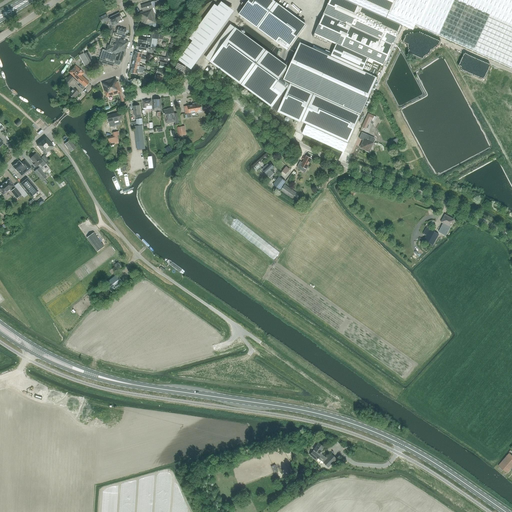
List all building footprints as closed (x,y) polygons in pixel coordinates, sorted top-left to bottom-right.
[(160,5),(159,2),(158,0),(154,2),(150,3),(141,6),(143,12),(139,13),(141,16),(140,17),(142,24),(139,25),(141,29),(153,25),(154,28),(159,26),(158,23),(157,24),(152,9),(155,8),(155,7),(160,5)] [(249,0),(239,14),(287,49),(306,24),(273,0),(249,0)] [(289,67),(283,80),(290,83),(360,115),(361,115),(377,78),(375,77),(381,65),(382,66),(392,45),(402,25),(413,30),(415,24),(467,47),(474,50),(511,67),(511,0),(329,0),(314,35),(337,45),(333,53),(332,56),(331,57),(300,43),(295,53),(292,52),(287,64),(286,65),(289,67)] [(193,41),(179,60),(190,68),(232,10),(221,2),(218,7),(215,4),(190,38),(193,41)] [(119,13),(109,18),(113,26),(119,23),(118,21),(122,19),(119,13)] [(102,24),(109,20),(106,14),(99,18),(102,24)] [(211,61),(210,62),(272,108),(273,107),(273,106),(289,84),(290,83),(283,80),(289,67),(286,65),(235,28),(211,61)] [(103,49),(100,59),(103,60),(101,64),(107,65),(108,61),(119,65),(120,64),(121,62),(122,62),(128,42),(125,41),(126,37),(113,33),(112,38),(110,45),(108,45),(106,50),(103,49)] [(151,45),(152,38),(159,39),(163,40),(164,35),(160,34),(159,35),(158,35),(159,34),(157,34),(157,35),(151,34),(151,39),(139,37),(138,43),(151,45)] [(177,37),(174,36),(171,36),(171,38),(173,38),(171,45),(169,44),(169,47),(168,47),(167,51),(172,52),(176,39),(177,37)] [(89,63),(90,62),(93,61),(88,52),(84,54),(89,63)] [(84,66),(89,64),(84,53),(79,55),(84,66)] [(72,69),(69,73),(85,87),(89,83),(81,76),(83,73),(79,69),(77,67),(74,71),(72,69)] [(79,94),(83,90),(76,84),(77,83),(70,76),(63,82),(66,85),(67,85),(69,87),(70,85),(73,88),(68,94),(73,99),(78,93),(79,94)] [(116,79),(102,83),(106,97),(121,93),(118,82),(117,82),(116,79)] [(272,108),(271,109),(277,113),(277,112),(301,123),(301,122),(306,124),(302,133),(343,152),(360,115),(290,83),(289,84),(273,106),(273,107),(272,108)] [(151,100),(143,101),(144,108),(144,109),(152,109),(152,106),(151,100)] [(161,112),(162,112),(162,110),(161,110),(161,100),(153,100),(154,111),(156,111),(156,113),(156,117),(160,117),(160,121),(161,121),(161,117),(161,112)] [(202,107),(201,107),(200,102),(196,103),(196,105),(184,106),(185,114),(197,112),(197,113),(203,112),(202,107)] [(166,121),(175,119),(175,124),(179,123),(177,114),(175,114),(174,108),(170,109),(171,110),(164,111),(166,121)] [(119,119),(122,118),(121,112),(107,116),(110,127),(121,125),(119,119)] [(368,114),(362,128),(366,129),(370,120),(372,121),(374,116),(368,114)] [(137,150),(145,149),(142,126),(134,127),(137,150)] [(118,142),(119,141),(117,136),(119,135),(118,131),(113,133),(114,136),(108,138),(109,144),(114,143),(115,145),(119,144),(118,142)] [(374,138),(368,135),(362,132),(359,138),(363,140),(360,148),(366,150),(365,151),(370,152),(371,148),(374,142),(375,140),(374,138)] [(38,144),(45,153),(54,146),(46,137),(38,144)] [(398,138),(389,143),(391,146),(394,144),(400,141),(398,138)] [(65,144),(70,152),(76,148),(70,140),(65,144)] [(36,167),(39,164),(42,167),(46,163),(41,159),(40,159),(35,154),(30,159),(35,164),(33,165),(36,167)] [(311,162),(312,160),(311,160),(311,159),(306,157),(303,163),(300,161),(297,167),(301,169),(302,167),(305,169),(307,165),(308,165),(310,162),(311,162)] [(18,172),(21,176),(31,168),(25,160),(21,163),(19,161),(12,166),(17,172),(18,172)] [(267,174),(270,177),(275,172),(272,170),(274,168),(271,164),(267,167),(266,166),(262,169),(263,170),(267,175),(267,174)] [(47,177),(39,168),(34,171),(42,181),(44,180),(47,177)] [(279,177),(273,185),(279,190),(285,181),(279,177)] [(38,191),(27,178),(21,184),(32,197),(38,191)] [(9,190),(10,191),(16,199),(21,195),(8,179),(0,185),(0,192),(2,195),(7,192),(9,190)] [(285,185),(281,190),(292,198),(295,195),(291,192),(292,190),(285,185)] [(444,223),(439,232),(446,236),(455,220),(446,215),(442,222),(444,223)] [(424,240),(433,245),(439,234),(430,229),(424,240)] [(87,238),(98,252),(105,247),(94,233),(87,238)] [(182,268),(171,261),(169,264),(180,271),(182,268)] [(105,283),(111,291),(123,283),(117,275),(105,283)] [(318,459),(324,463),(329,467),(337,459),(332,454),(328,458),(321,453),(324,447),(318,443),(311,455),(318,460),(318,459)] [(507,473),(511,466),(511,456),(509,454),(505,457),(498,466),(507,473)]
